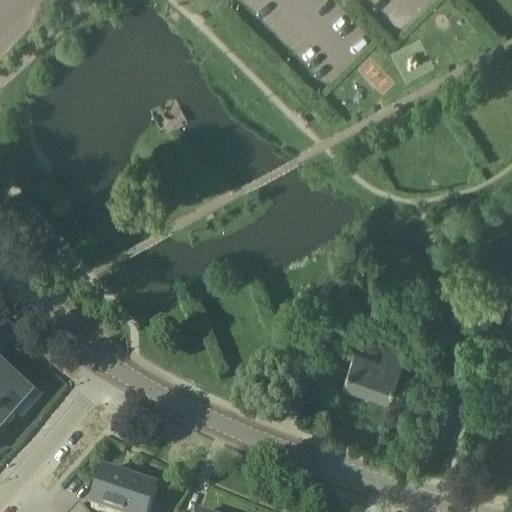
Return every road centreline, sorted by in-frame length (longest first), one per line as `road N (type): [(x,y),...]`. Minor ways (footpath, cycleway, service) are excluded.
road 1 (tertiary): [(462,511),(219,425),(107,363)]
road 2 (residential): [(0,496),(81,407),(107,363)]
road 3 (tertiary): [(107,363),(0,275)]
